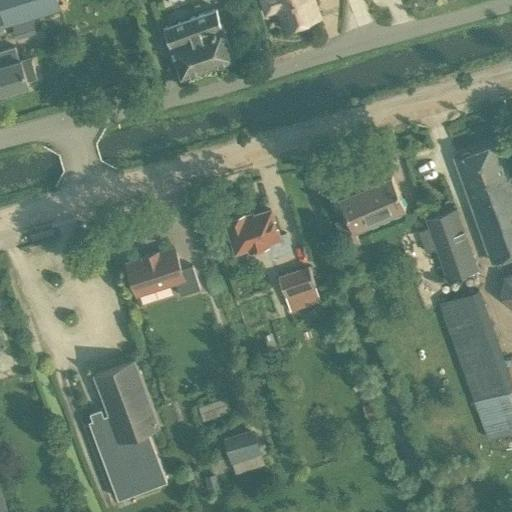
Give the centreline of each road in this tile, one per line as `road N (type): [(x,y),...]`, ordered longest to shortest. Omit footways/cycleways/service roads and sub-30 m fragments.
road 1 (unclassified): [(68,122),(210,91),(511,4)]
road 2 (tertiary): [(89,197),(511,76)]
